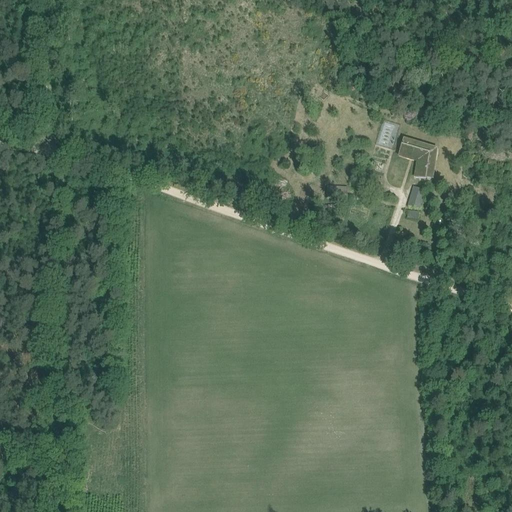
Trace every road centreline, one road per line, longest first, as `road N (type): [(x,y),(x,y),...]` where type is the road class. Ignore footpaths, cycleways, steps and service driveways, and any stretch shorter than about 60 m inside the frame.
road 1 (track): [(511,308),(49,149),(45,0)]
road 2 (track): [(49,149),(55,511)]
